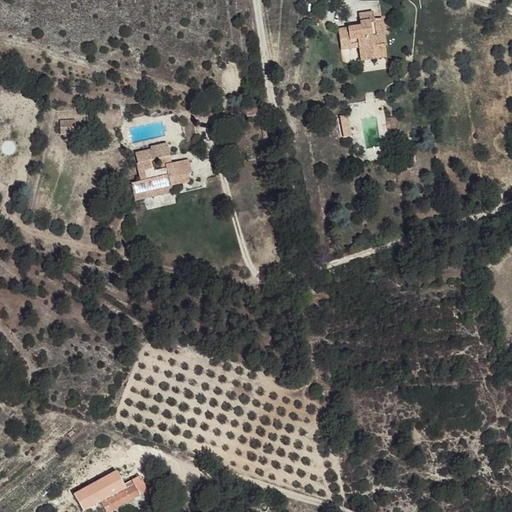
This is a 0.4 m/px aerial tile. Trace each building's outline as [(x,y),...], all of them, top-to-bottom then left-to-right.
[(336,31),(337,55),(354,52),(356,64),(383,61),(381,52),(383,51),(380,21),(371,23),(370,14),(356,17),(356,28),(336,31)] [(59,119),(60,135),(76,133),(75,118),(59,119)] [(334,122),(337,142),(345,141),(343,121),(334,122)] [(258,129),(261,143),(269,141),(267,127),(258,129)] [(136,152),(135,163),(169,155),(166,144),(151,146),(150,149),(136,152)] [(135,163),(138,181),(168,176),(166,164),(171,163),(169,155),(135,163)] [(168,176),(171,187),(188,182),(187,175),(191,173),(189,159),(171,163),(166,164),(168,176)] [(132,184),(134,202),(172,196),(171,187),(168,176),(138,181),(132,184)] [(81,501),(87,511),(110,511),(139,496),(133,484),(122,489),(123,493),(116,496),(109,485),(81,501)]
